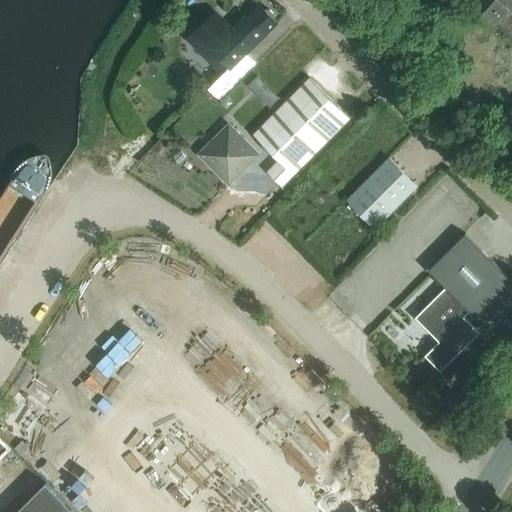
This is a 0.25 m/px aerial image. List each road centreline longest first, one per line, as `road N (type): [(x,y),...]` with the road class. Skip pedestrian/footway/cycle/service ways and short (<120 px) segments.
road 1 (unclassified): [(0,324),(72,209),(91,196),(115,195),(182,216),(229,251),(478,498)]
road 2 (residential): [(511,221),(298,5)]
